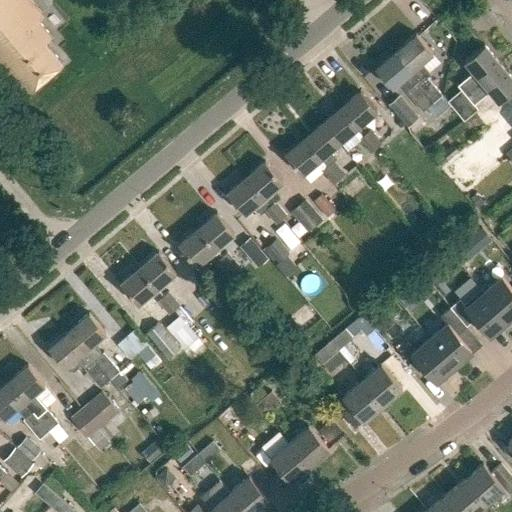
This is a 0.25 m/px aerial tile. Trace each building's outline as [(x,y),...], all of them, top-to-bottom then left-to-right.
[(0,0),(0,72),(10,85),(21,75),(30,85),(61,60),(45,40),(51,35),(39,20),(44,16),(30,0),(0,0)] [(417,84),(433,103),(442,95),(427,77),(429,74),(420,64),(434,52),(416,32),(396,50),(422,80),(417,84)] [(448,34),(440,59),(452,63),(461,38),(448,34)] [(449,101),(465,121),(484,104),(472,90),(482,81),(503,64),(485,43),(465,61),(475,73),(465,82),(468,85),(449,101)] [(407,92),(423,111),(433,103),(417,84),(422,80),(396,50),(376,67),(393,87),(405,76),(413,87),(407,92)] [(511,74),(503,64),(482,81),(500,102),(511,91),(511,74)] [(343,105),(360,125),(378,109),(362,89),(343,105)] [(400,93),(388,103),(407,125),(418,116),(400,93)] [(324,121),(340,141),(360,125),(343,105),(324,121)] [(305,137),(322,157),(328,164),(334,159),(338,156),(331,149),(340,141),(324,121),(305,137)] [(370,128),(359,138),(370,152),(382,142),(370,128)] [(286,154),(302,173),(322,157),(305,137),(286,154)] [(455,159),(468,174),(481,164),(468,149),(455,159)] [(334,159),(328,164),(340,178),(346,173),(338,164),(334,159)] [(265,160),(247,176),(282,218),(287,213),(276,200),(280,196),(274,188),(283,181),(265,160)] [(328,164),(323,168),(335,182),(337,180),(340,178),(328,164)] [(247,176),(228,192),(245,213),(254,205),(261,213),(265,209),(277,222),(282,218),(247,176)] [(304,197),(289,209),(306,230),(321,218),(304,197)] [(199,227),(216,248),(235,232),(218,212),(199,227)] [(482,226),(470,236),(480,249),(492,238),(482,226)] [(180,243),(197,264),(216,248),(199,227),(180,243)] [(266,247),(279,262),(289,254),(275,238),(266,247)] [(159,250),(140,266),(157,286),(176,270),(159,250)] [(216,260),(228,274),(238,265),(227,251),(216,260)] [(447,276),(438,265),(427,274),(437,285),(447,276)] [(140,266),(121,282),(139,302),(150,293),(154,298),(160,294),(140,266)] [(511,287),(502,276),(484,290),(508,318),(511,314),(511,287)] [(508,318),(484,290),(481,287),(463,302),(459,298),(450,306),(466,325),(475,318),(489,334),(508,318)] [(169,289),(164,294),(175,307),(181,303),(169,289)] [(164,294),(159,298),(170,312),(175,307),(164,294)] [(373,318),(384,332),(399,320),(388,306),(373,318)] [(446,323),(430,337),(454,364),(471,349),(457,333),(466,326),(450,306),(440,315),(446,323)] [(68,329),(110,378),(120,370),(104,351),(102,352),(94,342),(106,332),(89,312),(68,329)] [(158,321),(146,332),(167,357),(179,346),(158,321)] [(175,332),(187,347),(190,344),(195,350),(205,342),(200,336),(201,335),(189,321),(175,332)] [(126,334),(117,342),(130,356),(136,350),(146,361),(156,352),(134,327),(126,334)] [(316,354),(324,364),(354,338),(346,328),(316,354)] [(81,364),(100,387),(110,378),(68,329),(48,346),(65,366),(68,370),(74,370),(81,364)] [(430,337),(412,353),(435,380),(454,364),(430,337)] [(175,358),(184,370),(199,358),(189,346),(175,358)] [(362,379),(384,404),(403,388),(382,362),(362,379)] [(7,381),(49,430),(58,422),(42,403),(41,404),(33,394),(45,384),(28,364),(7,381)] [(143,372),(134,380),(147,394),(156,386),(143,372)] [(343,395),(364,420),(384,404),(362,379),(343,395)] [(23,419),(39,438),(49,430),(7,381),(0,386),(0,413),(4,418),(16,408),(24,418),(23,419)] [(258,385),(249,392),(250,394),(264,411),(279,399),(271,390),(266,394),(258,385)] [(101,391),(82,407),(98,427),(117,411),(101,391)] [(250,394),(239,404),(245,412),(241,415),(248,424),(264,411),(250,394)] [(82,407),(71,416),(87,435),(98,427),(82,407)] [(289,440),(311,465),(329,450),(308,424),(289,440)] [(30,437),(20,447),(35,460),(44,449),(30,437)] [(54,446),(66,459),(76,449),(63,437),(54,446)] [(157,438),(151,444),(159,453),(165,447),(157,438)] [(213,439),(197,452),(205,461),(221,448),(213,439)] [(271,456),(292,481),(311,465),(289,440),(271,456)] [(15,447),(5,458),(20,473),(30,461),(15,447)] [(197,452),(182,465),(190,474),(205,461),(197,452)] [(465,478),(486,503),(505,487),(484,463),(465,478)] [(0,480),(8,472),(0,464),(0,480)] [(494,471),(508,488),(511,484),(511,475),(502,464),(494,471)] [(230,491),(248,511),(255,511),(271,500),(249,474),(230,491)] [(447,494),(462,511),(475,511),(486,503),(465,478),(447,494)] [(79,511),(76,508),(45,482),(37,492),(61,511),(79,511)] [(211,507),(215,511),(248,511),(230,491),(211,507)] [(429,509),(430,511),(462,511),(447,494),(429,509)] [(139,502),(126,511),(145,511),(146,511),(139,502)] [(186,511),(205,511),(198,503),(186,511)]
